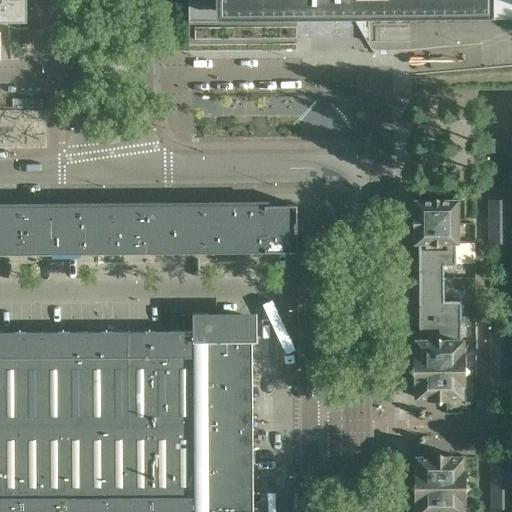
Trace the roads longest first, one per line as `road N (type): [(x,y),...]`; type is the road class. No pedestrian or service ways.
road 1 (tertiary): [(364,425),(358,173),(139,173)]
road 2 (residential): [(0,293),(279,292)]
road 3 (tertiary): [(139,173),(136,0)]
road 4 (tertiary): [(76,0),(76,173)]
road 5 (residential): [(281,425),(279,292)]
